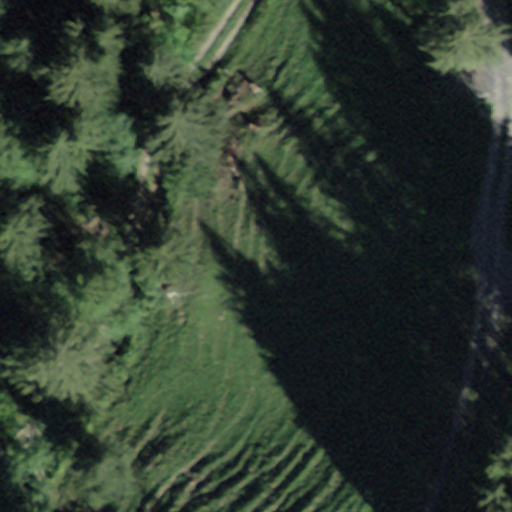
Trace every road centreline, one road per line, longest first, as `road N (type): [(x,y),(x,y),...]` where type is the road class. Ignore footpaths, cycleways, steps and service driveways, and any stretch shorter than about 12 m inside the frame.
road 1 (track): [(248,0),(141,184),(128,274),(100,355),(0,476)]
road 2 (track): [(433,511),(451,468),(482,304),(511,55),(499,0)]
